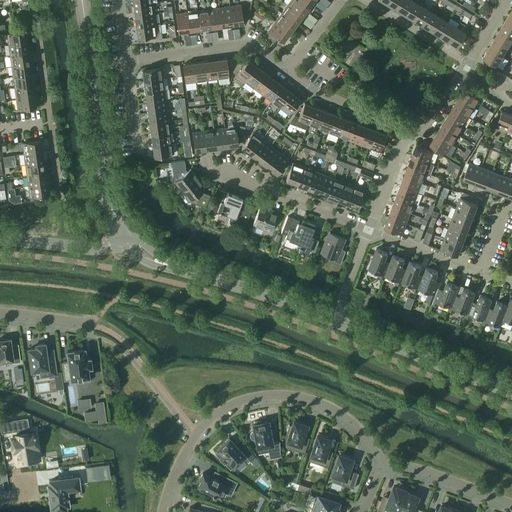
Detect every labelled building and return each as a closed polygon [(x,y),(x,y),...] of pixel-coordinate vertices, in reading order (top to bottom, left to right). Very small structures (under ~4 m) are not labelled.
[(309,7),(299,0),(291,0),(288,4),(303,16),(309,7)] [(396,10),(402,0),(389,0),(387,5),(396,10)] [(405,16),(414,2),(410,0),(402,0),(396,10),(405,16)] [(415,21),(423,7),(414,2),(405,16),(415,21)] [(153,14),(152,3),(133,5),(135,16),(153,14)] [(303,16),(288,4),(281,13),(296,24),(303,16)] [(243,24),(241,5),(230,6),(232,25),(243,24)] [(232,25),(230,6),(219,8),(221,27),(232,25)] [(424,27),(432,13),(423,7),(415,21),(424,27)] [(221,27),(219,8),(208,9),(211,28),(221,27)] [(211,28),(208,9),(197,11),(200,30),(211,28)] [(200,30),(197,11),(187,12),(189,31),(200,30)] [(189,31),(187,12),(176,14),(178,33),(189,31)] [(296,24),(281,13),(275,22),(290,33),(296,24)] [(432,32),(441,18),(432,13),(424,27),(432,32)] [(155,24),(153,14),(135,16),(136,27),(155,24)] [(441,37),(450,24),(441,18),(432,32),(441,37)] [(290,33),(275,22),(264,35),(274,43),(277,38),(283,42),(290,33)] [(511,38),(511,26),(505,22),(499,31),(511,38)] [(160,24),(155,24),(136,27),(138,38),(156,36),(157,40),(162,39),(160,24)] [(450,43),(458,29),(450,24),(441,37),(450,43)] [(457,47),(465,33),(458,29),(450,43),(457,47)] [(27,42),(25,31),(7,33),(8,45),(27,42)] [(508,48),(511,41),(511,38),(499,31),(494,40),(508,48)] [(207,34),(209,42),(219,40),(218,32),(207,34)] [(183,35),(183,44),(199,44),(198,35),(183,35)] [(502,58),(508,48),(494,40),(488,49),(502,58)] [(353,41),(348,47),(357,55),(362,49),(353,41)] [(28,53),(27,42),(8,45),(10,55),(28,53)] [(497,66),(502,58),(488,49),(483,57),(497,66)] [(30,63),(28,53),(10,55),(11,66),(30,63)] [(233,73),(236,58),(226,60),(226,59),(215,60),(218,79),(229,77),(228,73),(233,73)] [(245,82),(256,67),(248,60),(244,64),(236,58),(233,73),(245,82)] [(218,79),(215,60),(204,62),(207,80),(218,79)] [(207,80),(204,62),(194,63),(196,82),(207,80)] [(31,74),(30,63),(11,66),(13,77),(31,74)] [(196,82),(194,63),(183,65),(185,83),(196,82)] [(254,88),(265,73),(256,67),(245,82),(242,86),(250,93),(254,88)] [(162,79),(161,68),(142,70),(144,81),(162,79)] [(262,95),(274,80),(265,73),(254,88),(262,95)] [(33,85),(31,74),(13,77),(14,87),(33,85)] [(164,89),(162,79),(144,81),(145,92),(164,89)] [(271,101),(282,86),(274,80),(262,95),(271,101)] [(34,96),(33,85),(14,87),(16,98),(34,96)] [(282,86),(271,101),(280,108),(291,93),(282,86)] [(475,107),(481,98),(465,88),(459,98),(475,107)] [(165,100),(164,89),(145,92),(147,103),(165,100)] [(300,100),(291,93),(280,108),(289,115),(300,100)] [(36,107),(34,96),(16,98),(17,109),(36,107)] [(469,117),(475,107),(459,98),(453,107),(469,117)] [(167,111),(165,100),(147,103),(148,113),(167,111)] [(308,125),(314,107),(304,103),(299,117),(294,116),(289,123),(306,129),(308,125)] [(318,129),(325,111),(314,107),(308,125),(318,129)] [(464,126),(469,117),(453,107),(448,116),(464,126)] [(168,122),(167,111),(148,113),(149,124),(165,122),(168,122)] [(328,132),(335,115),(325,111),(318,129),(328,132)] [(507,131),(511,117),(511,114),(502,111),(496,127),(507,131)] [(338,136),(345,119),(335,115),(328,132),(338,136)] [(458,135),(464,126),(448,116),(442,125),(458,135)] [(348,140),(355,123),(345,119),(338,136),(348,140)] [(170,132),(168,122),(165,122),(149,124),(151,135),(170,132)] [(358,144),(365,126),(355,123),(348,140),(358,144)] [(452,144),(458,135),(442,125),(436,135),(452,144)] [(368,148),(375,130),(365,126),(358,144),(368,148)] [(238,145),(236,127),(224,128),(227,147),(238,145)] [(227,147),(224,128),(214,130),(216,148),(227,147)] [(216,148),(214,130),(203,131),(206,150),(216,148)] [(386,134),(375,130),(368,148),(379,152),(386,134)] [(206,150),(203,131),(192,133),(195,151),(206,150)] [(171,143),(170,132),(151,135),(152,146),(171,143)] [(250,155),(262,139),(253,133),(241,148),(250,155)] [(447,154),(452,144),(436,135),(431,144),(447,154)] [(259,161),(270,146),(262,139),(250,155),(259,161)] [(22,143),(24,154),(42,151),(41,140),(22,143)] [(173,154),(171,143),(152,146),(154,157),(173,154)] [(416,145),(412,156),(430,163),(434,152),(416,145)] [(267,167),(279,152),(270,146),(259,161),(267,167)] [(44,162),(42,151),(24,154),(25,164),(44,162)] [(288,159),(279,152),(267,167),(277,174),(288,159)] [(434,164),(430,163),(412,156),(408,166),(426,173),(430,174),(434,164)] [(184,160),(171,162),(173,175),(173,176),(173,178),(174,179),(175,181),(174,182),(181,192),(198,179),(190,169),(187,171),(185,169),(184,160)] [(373,170),(375,165),(375,164),(364,160),(362,166),(373,170)] [(45,173),(44,162),(25,164),(27,175),(45,173)] [(296,185),(303,167),(293,163),(286,181),(296,185)] [(474,182),(480,167),(470,163),(464,179),(474,182)] [(422,183),(426,173),(408,166),(404,176),(422,183)] [(306,188),(313,171),(303,167),(296,185),(306,188)] [(486,187),(492,171),(480,167),(474,182),(486,187)] [(370,179),(372,173),(361,169),(358,174),(370,179)] [(317,192),(323,175),(313,171),(306,188),(317,192)] [(498,192),(504,176),(492,171),(486,187),(498,192)] [(47,183),(45,173),(27,175),(28,186),(47,183)] [(327,196),(334,179),(323,175),(317,192),(327,196)] [(418,193),(422,183),(404,176),(400,186),(418,193)] [(509,196),(511,188),(511,178),(504,176),(498,192),(509,196)] [(205,188),(198,179),(181,192),(189,201),(190,200),(191,201),(193,202),(194,203),(205,208),(210,195),(204,193),(202,191),(205,188)] [(337,200),(344,183),(334,179),(327,196),(337,200)] [(48,195),(47,183),(28,186),(30,197),(48,195)] [(347,204),(354,186),(344,183),(337,200),(347,204)] [(364,190),(354,186),(347,204),(357,208),(364,190)] [(414,203),(418,193),(400,186),(396,196),(414,203)] [(245,205),(241,204),(243,199),(227,193),(223,202),(220,202),(217,211),(219,212),(219,213),(221,214),(222,212),(230,216),(229,219),(229,222),(230,224),(231,225),(244,230),(248,217),(253,219),(255,213),(251,211),(252,209),(248,207),(245,205)] [(410,213),(414,203),(396,196),(393,206),(410,213)] [(460,197),(456,208),(474,215),(478,204),(460,197)] [(270,232),(278,212),(260,206),(252,225),(270,232)] [(406,223),(410,213),(393,206),(389,217),(406,223)] [(470,225),(474,215),(456,208),(452,218),(470,225)] [(299,221),(287,216),(281,233),(286,235),(285,238),(297,243),(296,248),(298,249),(298,250),(301,251),(302,250),(307,252),(308,250),(314,252),(319,241),(310,237),(315,226),(302,221),(301,224),(298,223),(299,221)] [(402,234),(406,223),(389,217),(385,227),(402,234)] [(466,235),(470,225),(452,218),(449,228),(466,235)] [(420,241),(424,230),(418,228),(414,239),(420,241)] [(462,245),(466,235),(449,228),(445,238),(462,245)] [(433,233),(427,231),(423,243),(428,245),(433,233)] [(344,238),(329,232),(321,254),(335,259),(334,261),(340,264),(345,251),(340,249),(344,238)] [(458,255),(462,245),(445,238),(441,249),(458,255)] [(384,279),(386,275),(389,265),(384,263),(388,253),(376,248),(368,269),(379,273),(378,277),(384,279)] [(403,282),(406,272),(401,270),(405,259),(393,255),(389,265),(386,275),(396,279),(395,283),(401,286),(403,282)] [(419,288),(422,278),(417,276),(421,265),(410,261),(406,272),(403,282),(413,286),(411,290),(418,292),(419,288)] [(427,267),(422,278),(419,288),(430,292),(426,302),(432,304),(438,290),(440,285),(434,283),(438,272),(427,267)] [(450,306),(454,297),(458,286),(447,282),(443,292),(438,290),(432,304),(438,306),(439,302),(450,306)] [(467,313),(471,303),(475,293),(463,288),(459,299),(454,297),(450,306),(448,310),(455,313),(456,309),(467,313)] [(483,319),(488,310),(492,299),(480,295),(476,305),(471,303),(467,313),(465,317),(471,319),(473,315),(483,319)] [(511,298),(508,305),(503,318),(511,321),(511,326),(511,330),(511,298)] [(500,326),(503,318),(508,305),(497,301),(493,312),(488,310),(483,319),(482,323),(488,325),(489,322),(500,326)] [(11,349),(10,339),(4,340),(4,338),(0,339),(0,361),(12,360),(13,363),(20,362),(18,348),(11,349)] [(46,352),(45,343),(36,344),(36,348),(28,349),(32,371),(40,370),(41,376),(54,374),(56,374),(52,350),(52,351),(46,352)] [(64,381),(75,379),(75,383),(89,382),(88,368),(92,368),(90,359),(86,359),(85,349),(67,352),(68,362),(61,363),(64,381)] [(61,373),(56,374),(54,374),(57,391),(64,390),(61,373)] [(107,421),(104,400),(92,402),(91,398),(78,400),(79,409),(83,409),(85,421),(98,419),(98,422),(107,421)] [(54,441),(14,420),(3,440),(43,461),(54,441)] [(307,426),(305,425),(306,424),(296,420),(295,422),(294,421),(292,425),(289,424),(285,436),(289,437),(285,447),(304,453),(308,441),(302,439),(303,436),(307,426)] [(253,424),(254,432),(252,432),(250,433),(250,435),(250,437),(252,439),(253,440),(255,439),(257,448),(267,446),(270,458),(280,456),(279,441),(272,443),(271,437),(272,437),(270,429),(268,421),(261,422),(260,421),(254,422),(253,424)] [(330,440),(329,439),(329,438),(319,434),(319,436),(317,435),(309,461),(328,467),(332,455),(326,453),(330,440)] [(228,461),(234,467),(245,456),(251,462),(253,459),(255,457),(245,446),(241,450),(229,438),(217,449),(223,455),(222,456),(227,462),(228,461)] [(347,473),(352,460),(350,459),(351,458),(349,457),(341,454),(340,456),(339,455),(330,481),(353,488),(357,476),(347,473)] [(260,464),(255,457),(253,459),(251,462),(256,467),(260,464)] [(106,479),(105,465),(86,467),(87,481),(106,479)] [(213,493),(212,494),(215,496),(215,495),(221,497),(226,487),(233,491),(237,482),(214,471),(215,472),(213,478),(203,473),(200,479),(202,480),(198,486),(213,493)] [(299,473),(283,473),(283,479),(296,483),(299,473)] [(100,485),(55,484),(55,511),(100,511),(100,485)] [(311,488),(299,484),(297,490),(309,494),(311,488)] [(397,511),(406,490),(396,487),(396,488),(393,487),(388,501),(382,498),(377,510),(381,511),(383,511),(384,510),(390,511),(397,511)] [(406,491),(406,490),(397,511),(417,511),(418,511),(412,510),(417,496),(406,492),(406,491)] [(271,495),(269,501),(277,504),(279,498),(271,495)] [(315,495),(311,508),(324,511),(336,511),(338,509),(336,509),(338,503),(315,495)] [(261,497),(253,511),(261,511),(268,500),(261,497)] [(199,509),(197,509),(190,507),(188,511),(223,511),(224,510),(201,502),(201,503),(199,509)]
